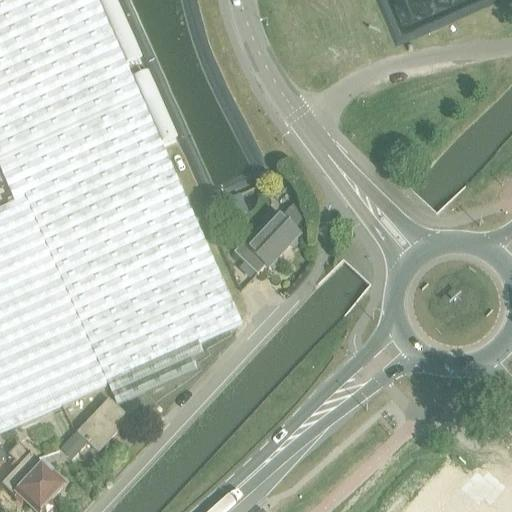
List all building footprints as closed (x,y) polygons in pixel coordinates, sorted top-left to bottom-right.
[(0,433),(107,387),(116,408),(196,373),(191,361),(202,356),(197,344),(240,325),(217,272),(95,0),(0,0),(0,172),(14,204),(0,210),(0,433)] [(294,206),(283,218),(296,230),(307,218),(294,206)] [(263,268),(267,271),(299,237),(276,216),(245,249),(242,246),(232,256),(255,277),(263,268)] [(128,422),(108,404),(78,436),(88,446),(97,455),(128,422)] [(76,434),(61,451),(72,462),(88,446),(78,436),(76,434)] [(65,488),(19,447),(9,458),(20,468),(1,489),(14,501),(17,498),(31,511),(50,511),(52,511),(50,504),(65,488)]
